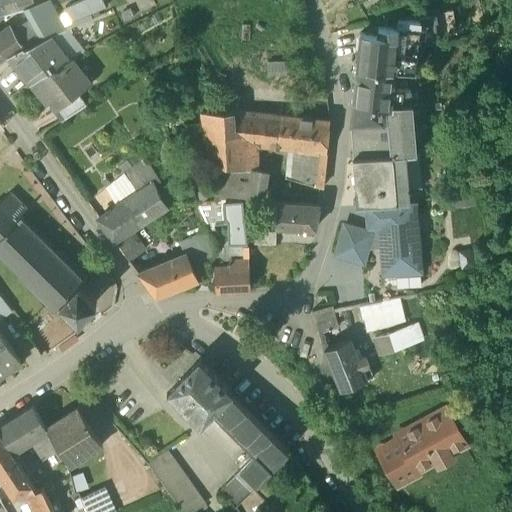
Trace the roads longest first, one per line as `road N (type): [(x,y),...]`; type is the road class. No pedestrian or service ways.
road 1 (residential): [(148,307),(296,296),(330,216),(339,69),(311,0)]
road 2 (residential): [(366,511),(298,416),(211,335),(148,307)]
road 3 (residential): [(0,98),(148,307)]
road 4 (residential): [(148,307),(0,408)]
